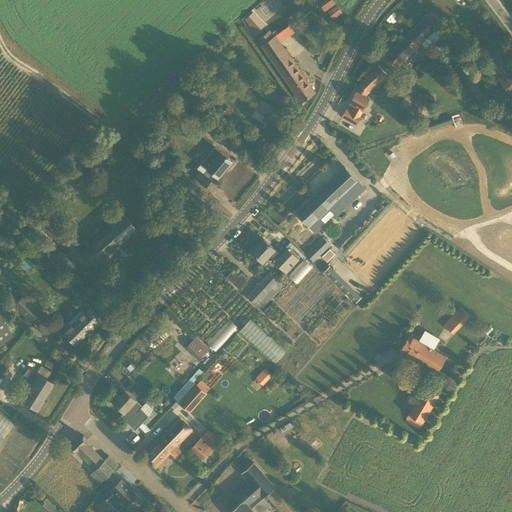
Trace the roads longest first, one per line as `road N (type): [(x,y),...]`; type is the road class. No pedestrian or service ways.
road 1 (unclassified): [(73,409),(116,344),(295,148),(381,0)]
road 2 (track): [(0,39),(24,71),(235,222)]
road 3 (unclassified): [(183,511),(253,433),(393,356)]
road 4 (unclassified): [(183,511),(73,409)]
